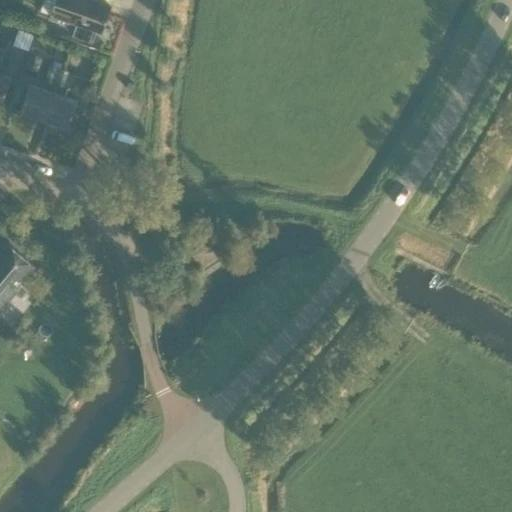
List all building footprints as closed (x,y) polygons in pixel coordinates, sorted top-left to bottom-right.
[(76,24),(72,36),(92,44),(97,31),(101,32),(110,6),(92,0),(56,0),(50,19),(66,25),(68,21),(76,24)] [(43,58),(30,54),(25,69),(38,73),(43,58)] [(44,81),(55,85),(55,84),(60,70),(49,66),(44,81)] [(60,70),(55,84),(55,85),(66,88),(71,73),(60,70)] [(0,104),(0,105),(9,78),(0,74),(0,104)] [(28,84),(19,111),(43,119),(52,92),(28,84)] [(43,119),(67,127),(76,100),(64,96),(66,88),(55,85),(52,92),(43,119)] [(0,309),(17,289),(15,287),(33,266),(7,244),(0,252),(0,309)]
